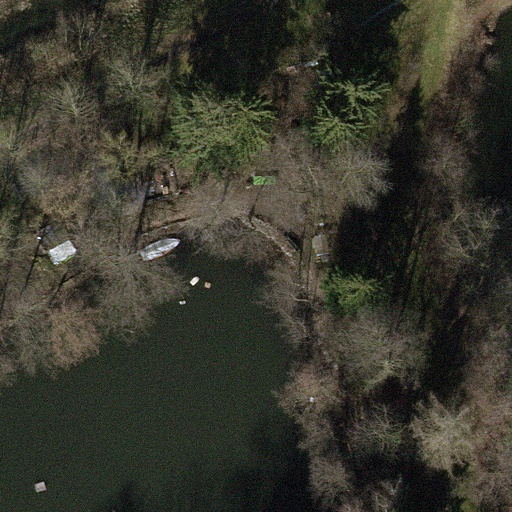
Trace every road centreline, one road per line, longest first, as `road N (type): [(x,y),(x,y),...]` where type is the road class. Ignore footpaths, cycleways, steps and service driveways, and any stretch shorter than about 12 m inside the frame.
road 1 (track): [(364,76),(473,511)]
road 2 (track): [(0,147),(263,0)]
